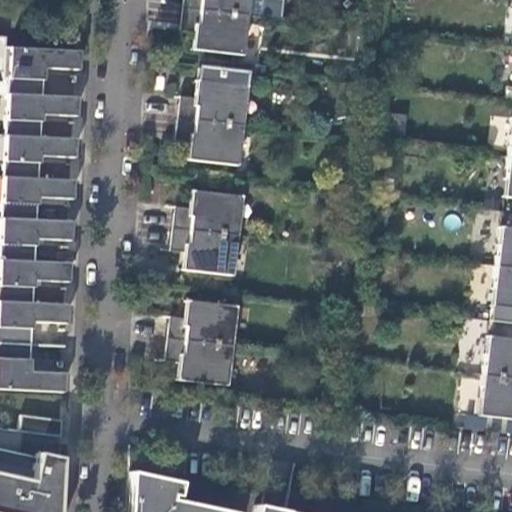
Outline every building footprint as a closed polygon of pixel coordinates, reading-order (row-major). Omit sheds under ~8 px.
[(181,0),(180,8),(245,16),(246,0),(181,0)] [(245,16),(180,8),(178,24),(193,26),(190,50),(240,56),(245,16)] [(77,51),(2,48),(1,79),(6,79),(5,94),(40,96),(42,68),(76,70),(77,51)] [(177,103),(175,119),(240,126),(244,86),(194,80),(191,105),(177,103)] [(40,96),(5,94),(3,136),(39,137),(40,115),(74,116),(75,98),(40,96)] [(240,126),(175,119),(173,134),(188,136),(185,160),(235,166),(240,126)] [(39,137),(3,136),(1,177),(37,179),(37,157),(72,158),(73,139),(39,137)] [(511,157),(506,157),(501,197),(511,197),(511,157)] [(37,179),(1,177),(0,196),(0,218),(35,220),(36,198),(70,199),(71,180),(37,179)] [(171,213),(170,229),(234,236),(239,196),(189,191),(186,215),(171,213)] [(35,220),(0,218),(0,260),(33,262),(34,239),(68,241),(69,222),(35,220)] [(511,228),(498,226),(493,266),(511,268),(511,228)] [(234,236),(170,229),(168,244),(182,245),(180,270),(230,276),(234,236)] [(33,262),(0,260),(0,301),(31,303),(32,280),(66,282),(67,263),(33,262)] [(511,268),(493,266),(489,306),(511,308),(511,268)] [(31,303),(0,301),(0,343),(29,345),(30,322),(64,324),(65,305),(31,303)] [(166,323),(165,338),(229,346),(234,306),(183,301),(181,325),(166,323)] [(511,339),(485,336),(481,376),(511,379),(511,339)] [(229,346),(165,338),(163,354),(177,356),(174,380),(224,386),(229,346)] [(27,372),(29,345),(0,343),(0,389),(61,392),(62,374),(27,372)] [(511,379),(481,376),(476,416),(511,419),(511,379)] [(59,421),(19,415),(17,430),(59,436),(59,421)] [(30,473),(0,466),(0,511),(55,511),(57,458),(35,453),(30,473)] [(177,483),(127,473),(125,511),(222,511),(205,508),(204,511),(164,511),(168,501),(169,496),(174,497),(177,483)] [(204,511),(205,508),(168,501),(164,511),(204,511)]
